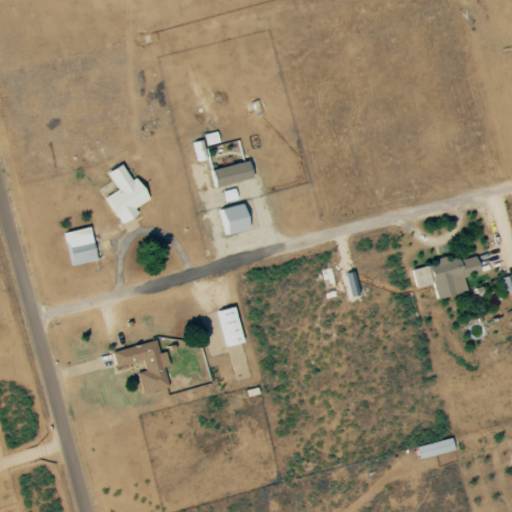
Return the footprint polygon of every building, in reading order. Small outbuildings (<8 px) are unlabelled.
[(218,143),(216,132),(203,134),(205,145),(218,143)] [(210,170),(214,187),(251,178),(246,160),(210,170)] [(119,224),(137,214),(133,208),(147,200),(134,177),(129,180),(119,164),(106,172),(116,190),(103,197),(119,224)] [(247,229),(239,204),(218,210),(226,235),(247,229)] [(71,266),(95,260),(87,227),(63,233),(71,266)] [(410,269),(414,288),(432,284),(436,299),(465,292),(462,278),(478,274),(474,255),(444,262),(444,261),(410,269)] [(498,295),(509,293),(506,277),(495,279),(498,295)] [(241,342),(231,307),(216,311),(225,346),(241,342)] [(167,388),(162,367),(168,366),(164,352),(157,353),(154,341),(111,351),(115,368),(141,361),(144,371),(135,373),(141,394),(167,388)] [(453,450),(449,438),(414,448),(417,460),(453,450)]
